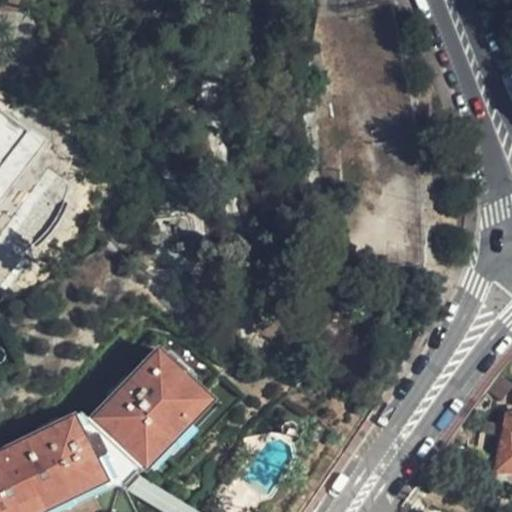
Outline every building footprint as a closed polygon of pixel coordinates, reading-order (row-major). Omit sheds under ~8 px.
[(0,189),(33,152),(0,124),(0,189)] [(67,429),(76,443),(109,486),(124,488),(132,480),(146,467),(153,460),(209,398),(164,353),(104,416),(99,412),(67,429)] [(248,458),(209,511),(303,511),(349,445),(375,408),(314,367),(298,387),(294,387),(289,387),(283,388),(277,391),(271,393),(264,397),(260,402),(255,408),(252,413),(248,419),(246,425),(244,431),(244,438),(244,443),(245,448),(246,453),(248,458)] [(216,405),(209,398),(153,460),(167,457),(190,433),(190,428),(195,429),(216,405)] [(511,417),(505,418),(502,444),(496,474),(511,473),(511,417)] [(0,465),(0,488),(18,480),(76,443),(67,429),(0,465)] [(0,511),(56,511),(109,486),(76,443),(18,480),(0,488),(0,511)] [(189,511),(146,467),(132,480),(164,511),(189,511)]
